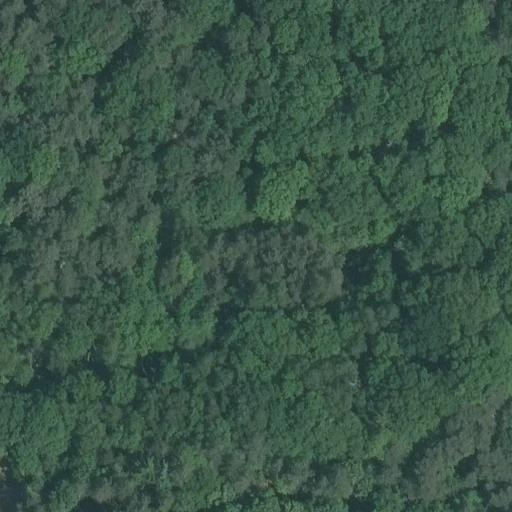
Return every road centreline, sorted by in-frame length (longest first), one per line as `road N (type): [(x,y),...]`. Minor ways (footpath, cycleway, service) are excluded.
road 1 (track): [(406,511),(474,176),(468,69),(412,0)]
road 2 (track): [(0,492),(417,458)]
